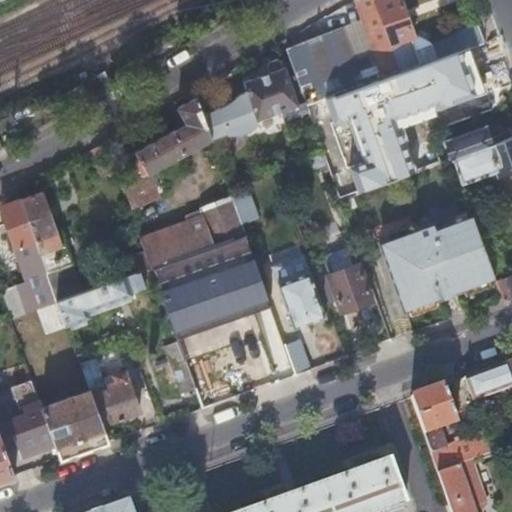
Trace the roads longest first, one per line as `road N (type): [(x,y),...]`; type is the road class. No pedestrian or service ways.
road 1 (residential): [(11,511),(511,330)]
road 2 (residential): [(324,0),(0,182)]
